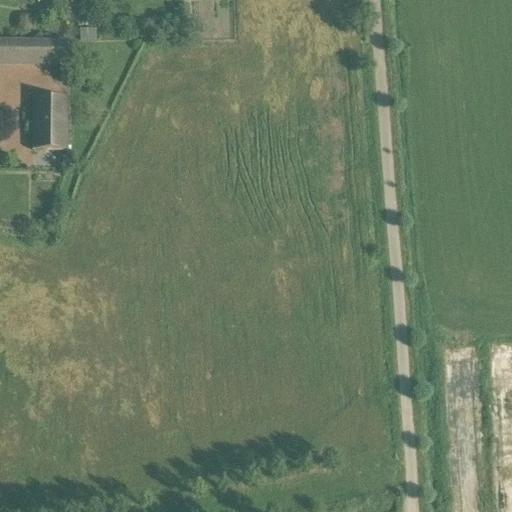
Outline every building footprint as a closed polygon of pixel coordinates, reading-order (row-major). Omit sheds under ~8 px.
[(15,44),(0,44),(0,62),(15,63),(15,44)] [(66,45),(15,44),(15,63),(66,63),(66,45)] [(66,101),(34,101),(34,152),(66,153),(66,101)] [(511,350),(501,351),(502,371),(511,370),(511,350)] [(469,373),(446,374),(449,448),(472,447),(469,373)]
